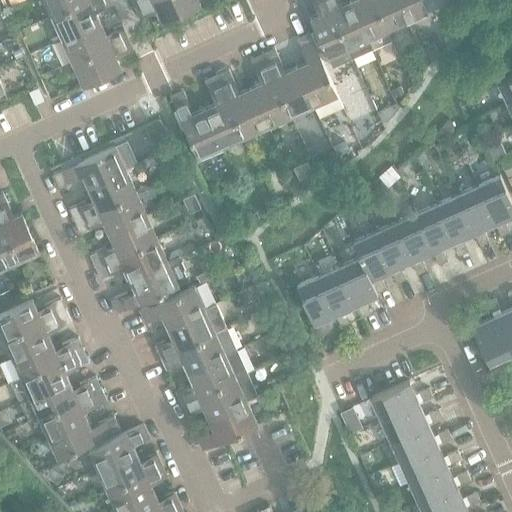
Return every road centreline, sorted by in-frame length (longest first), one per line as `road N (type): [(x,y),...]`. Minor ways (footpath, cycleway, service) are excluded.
road 1 (residential): [(18,142),(252,34),(271,19),(275,0)]
road 2 (residential): [(443,324),(511,478)]
road 3 (residential): [(324,380),(443,324)]
